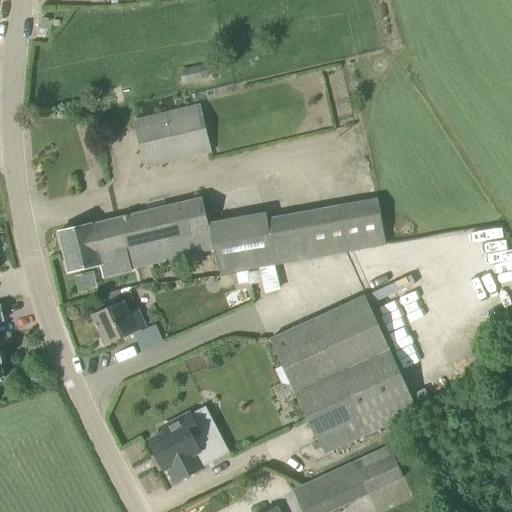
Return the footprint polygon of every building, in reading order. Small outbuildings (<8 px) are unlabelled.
[(211,151),(202,105),(134,122),(144,167),(211,151)] [(211,223),(206,198),(202,198),(93,223),(58,232),(68,271),(101,263),(104,275),(216,249),(220,272),(274,261),(266,219),(265,213),(211,223)] [(364,297),(318,317),(270,339),(316,439),(318,438),(325,454),(371,432),(417,410),(364,297)] [(129,315),(123,302),(93,315),(106,343),(146,325),(139,310),(129,315)] [(201,434),(199,431),(190,413),(162,428),(164,433),(149,441),(164,470),(168,468),(175,482),(204,467),(196,453),(200,451),(194,438),(201,434)] [(293,490),(303,511),(326,511),(369,493),(355,462),(293,490)]
